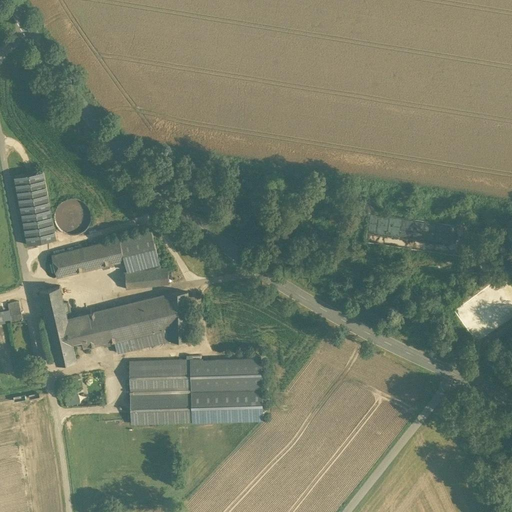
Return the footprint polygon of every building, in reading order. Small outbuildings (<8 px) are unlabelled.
[(43,170),(15,176),(28,244),(56,239),(43,170)] [(75,198),(71,198),(68,199),(64,200),(61,203),(58,205),(56,208),(55,212),(54,216),(55,219),(56,223),(57,226),(59,229),(62,232),(66,234),(69,235),(73,235),(77,235),(80,234),(84,232),(86,230),(89,227),(90,223),(91,220),(92,216),(91,212),(90,209),(88,206),(85,203),(82,201),(79,199),(75,198)] [(391,261),(474,272),(480,227),(397,215),(391,261)] [(152,230),(120,238),(125,260),(128,271),(161,268),(152,230)] [(120,238),(52,254),(57,276),(125,260),(120,238)] [(169,267),(161,268),(128,271),(125,272),(126,288),(169,284),(169,267)] [(511,276),(455,316),(475,347),(511,321),(511,276)] [(47,321),(67,317),(66,313),(63,303),(60,287),(40,291),(47,321)] [(169,292),(169,293),(170,328),(170,340),(190,340),(188,291),(169,292)] [(169,293),(77,316),(82,341),(84,348),(115,341),(170,328),(169,293)] [(19,301),(8,304),(12,321),(23,319),(19,301)] [(77,316),(67,318),(72,343),(82,341),(77,316)] [(67,317),(47,321),(57,363),(76,360),(72,343),(67,318),(67,317)] [(170,341),(170,340),(170,328),(115,341),(118,353),(170,341)] [(432,351),(437,354),(441,348),(435,345),(432,351)] [(190,359),(130,361),(131,392),(191,390),(190,359)] [(262,388),(191,390),(131,392),(132,424),(263,420),(262,388)] [(80,403),(78,393),(64,396),(66,406),(80,403)]
